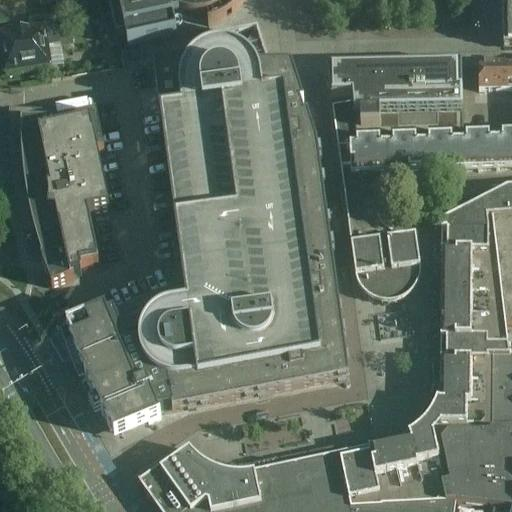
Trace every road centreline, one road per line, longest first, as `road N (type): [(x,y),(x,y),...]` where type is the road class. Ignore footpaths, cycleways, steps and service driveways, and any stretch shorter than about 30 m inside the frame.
road 1 (primary): [(110,511),(41,400),(9,368)]
road 2 (primary): [(9,368),(22,407),(83,511)]
